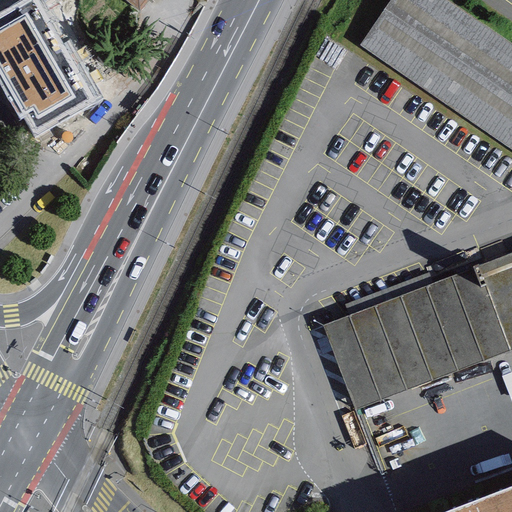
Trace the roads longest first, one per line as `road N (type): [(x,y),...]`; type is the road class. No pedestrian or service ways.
road 1 (secondary): [(245,0),(125,242)]
road 2 (secondary): [(125,242),(22,442)]
road 3 (secondary): [(125,242),(47,305),(0,315)]
